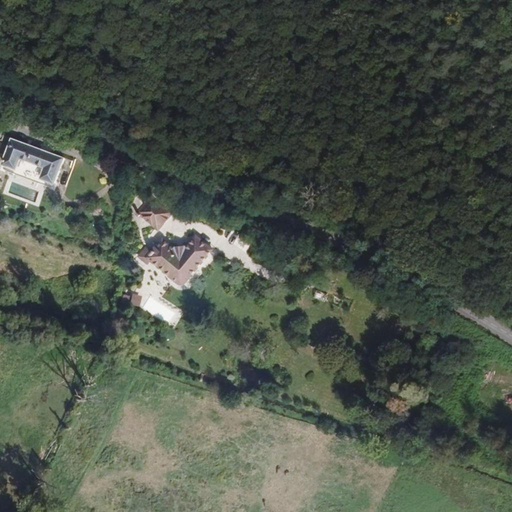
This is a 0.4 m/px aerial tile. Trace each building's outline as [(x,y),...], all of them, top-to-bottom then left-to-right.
[(53,184),(63,159),(11,139),(1,164),(14,169),(18,158),(43,168),(38,179),(53,184)] [(139,211),(159,227),(172,210),(152,194),(139,211)] [(213,248),(195,233),(185,244),(185,242),(173,242),(171,244),(164,238),(148,257),(180,283),(186,281),(213,248)] [(325,301),(326,292),(316,290),(315,298),(325,301)] [(141,309),(174,328),(184,311),(150,292),(141,309)] [(138,306),(141,296),(131,294),(129,304),(138,306)]
